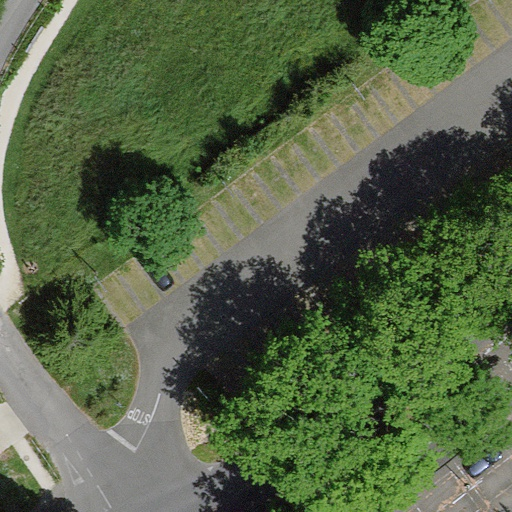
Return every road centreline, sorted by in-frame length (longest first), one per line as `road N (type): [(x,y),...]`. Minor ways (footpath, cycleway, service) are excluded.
road 1 (unclassified): [(511,288),(217,511)]
road 2 (unclassified): [(0,342),(116,511)]
